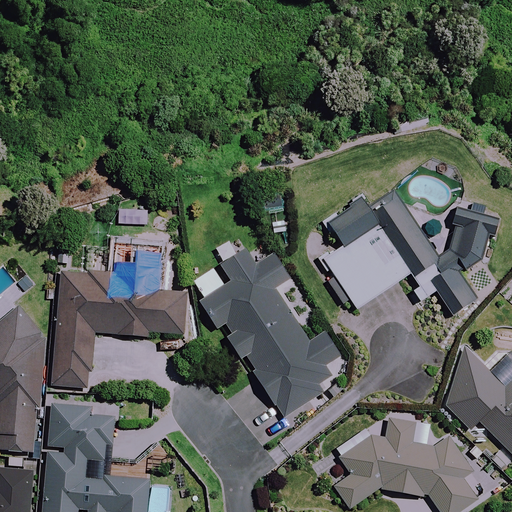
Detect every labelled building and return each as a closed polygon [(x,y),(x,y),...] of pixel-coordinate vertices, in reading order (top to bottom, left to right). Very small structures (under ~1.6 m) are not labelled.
[(435,259),(393,194),(369,210),(362,199),(323,224),(339,248),(321,260),(355,311),(410,275),(419,288),(409,294),(417,305),(435,293),(451,317),(475,301),(458,276),(460,270),(466,272),(482,263),(489,237),(493,238),(498,219),(453,207),(447,228),(456,230),(450,252),(435,259)] [(215,333),(224,327),(228,334),(223,338),(240,362),(245,359),(253,370),(248,373),(282,423),(322,396),(317,389),(331,379),(325,369),(339,360),(323,336),(314,342),(305,329),(300,332),(274,293),(289,283),(272,257),(254,269),(243,252),(216,270),(214,267),(191,283),(213,316),(207,320),(215,333)] [(89,392),(93,337),(149,340),(149,335),(183,337),(185,296),(158,294),(160,265),(134,263),(133,277),(61,272),(54,389),(89,392)] [(0,451),(33,455),(44,340),(20,309),(0,324),(0,451)] [(511,356),(510,355),(490,375),(464,348),(445,407),(470,432),(479,423),(511,456),(511,356)] [(102,462),(107,462),(108,447),(111,447),(113,419),(93,418),(93,411),(51,407),(48,449),(48,455),(43,511),(145,511),(148,484),(100,480),(102,462)] [(438,511),(462,511),(477,503),(463,480),(470,475),(448,439),(434,448),(417,445),(420,425),(388,421),(385,441),(370,439),(337,459),(342,467),(337,470),(341,476),(330,483),(347,511),(376,494),(423,498),(428,495),(438,511)] [(0,511),(29,511),(33,475),(0,471),(0,511)]
